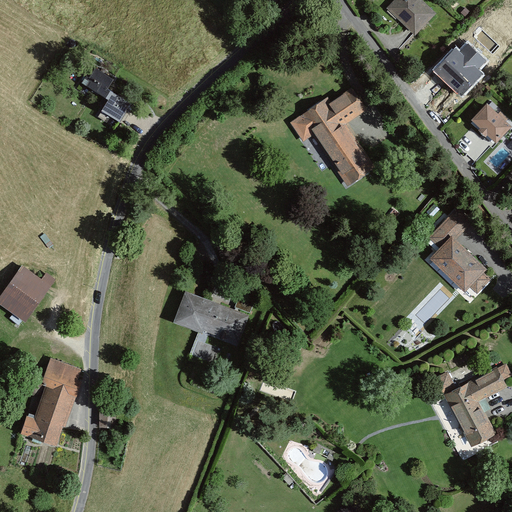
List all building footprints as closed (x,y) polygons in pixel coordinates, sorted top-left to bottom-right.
[(422,0),(400,0),(390,11),(417,38),(439,16),(422,0)] [(459,54),(438,75),(463,100),(485,79),(459,54)] [(112,104),(106,114),(124,125),(135,107),(113,93),(118,84),(97,71),(87,88),(112,104)] [(331,101),(302,121),(350,190),(379,171),(350,128),(374,112),(358,88),(333,105),(331,101)] [(511,123),(495,106),(477,123),(500,147),(511,134),(511,123)] [(478,224),(461,208),(431,241),(442,250),(433,261),(469,294),(473,290),(479,296),(492,282),(488,277),(493,272),(461,242),(478,224)] [(26,264),(1,299),(30,319),(47,296),(59,278),(49,272),(45,277),(26,264)] [(259,318),(187,294),(176,326),(248,351),(259,318)] [(85,371),(54,362),(45,388),(51,390),(40,424),(30,421),(25,438),(60,448),(65,431),(76,397),(81,399),(85,385),(82,383),(85,371)] [(440,381),(474,450),(499,437),(483,404),(511,390),(507,381),(511,378),(511,370),(510,366),(460,390),(452,374),(440,381)] [(100,406),(100,425),(102,425),(116,426),(116,406),(102,406),(100,406)]
